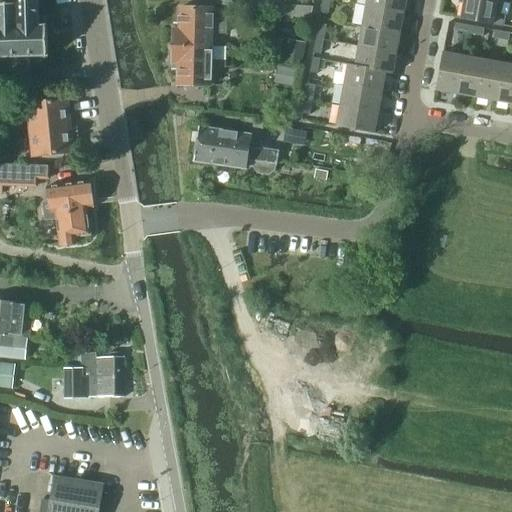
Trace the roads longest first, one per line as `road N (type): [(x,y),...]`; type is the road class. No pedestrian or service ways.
road 1 (residential): [(129,224),(212,213),(368,227),(405,119)]
road 2 (unclassified): [(179,511),(129,224)]
road 3 (residential): [(129,224),(89,0)]
road 4 (track): [(235,295),(263,359),(336,382)]
road 5 (residential): [(405,119),(427,0)]
